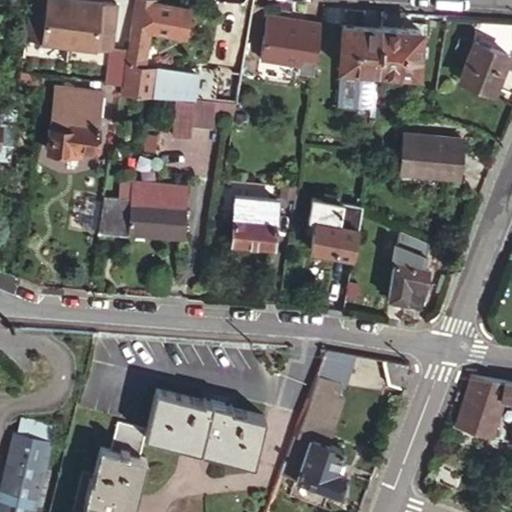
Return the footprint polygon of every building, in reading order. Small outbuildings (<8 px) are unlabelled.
[(27,0),(23,40),(109,49),(113,2),(89,0),(27,0)] [(151,0),(131,0),(124,50),(119,83),(118,88),(173,97),(192,100),(197,68),(179,66),(177,77),(176,77),(154,73),(154,68),(142,66),(147,31),(183,36),(187,8),(151,3),(151,0)] [(314,78),(323,26),(267,18),(260,62),(297,67),(297,76),(314,78)] [(339,68),(378,70),(380,29),(343,26),(339,68)] [(380,29),(378,70),(416,73),(419,32),(380,29)] [(492,90),(507,53),(473,40),(459,76),(492,90)] [(119,83),(124,50),(109,49),(104,81),(119,83)] [(337,104),(377,108),(378,70),(339,68),(337,104)] [(48,78),(37,77),(36,89),(47,90),(48,78)] [(95,149),(102,89),(52,86),(47,149),(51,150),(52,153),(66,154),(67,151),(78,152),(79,147),(95,149)] [(376,118),(377,108),(337,104),(336,115),(376,118)] [(0,157),(9,159),(14,109),(0,107),(0,157)] [(459,174),(461,138),(402,133),(400,170),(459,174)] [(282,185),(223,181),(221,193),(281,198),(282,185)] [(120,198),(102,197),(97,233),(184,239),(186,186),(139,183),(138,189),(138,199),(120,198)] [(138,199),(138,189),(121,187),(120,198),(138,199)] [(352,255),(360,213),(360,206),(312,198),(307,221),(313,222),(310,248),(352,255)] [(274,248),(276,225),(234,221),(232,243),(274,248)] [(421,294),(426,266),(423,265),(428,241),(401,230),(387,296),(389,296),(388,300),(403,302),(403,299),(406,299),(407,292),(421,294)] [(407,292),(406,299),(419,302),(421,294),(407,292)] [(406,362),(385,359),(378,381),(405,389),(411,371),(406,362)] [(307,436),(328,444),(350,382),(318,371),(302,411),(294,431),(307,436)] [(502,380),(471,375),(454,421),(490,433),(499,403),(489,401),(491,396),(497,397),(502,380)] [(511,381),(502,380),(497,397),(511,398),(511,381)] [(253,462),(263,416),(242,410),(242,409),(200,398),(199,400),(154,388),(144,427),(116,420),(109,450),(100,447),(90,481),(88,480),(81,508),(83,509),(82,511),(131,511),(145,458),(138,456),(143,434),(253,462)] [(307,436),(294,431),(280,469),(294,474),(307,436)] [(0,511),(31,511),(49,443),(11,433),(0,475),(0,511)] [(328,444),(307,436),(294,474),(294,477),(334,491),(340,471),(334,469),(340,448),(328,444)]
